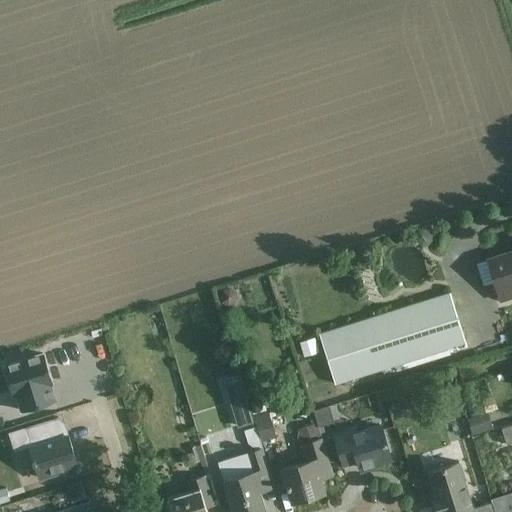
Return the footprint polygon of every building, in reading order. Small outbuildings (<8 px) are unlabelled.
[(511,251),(477,262),(484,286),(495,282),(501,301),(511,297),(511,251)] [(450,292),(435,297),(320,334),(335,383),(466,342),(450,292)] [(315,338),(301,343),(305,357),(319,352),(315,338)] [(43,354),(4,366),(14,395),(16,395),(21,411),(54,400),(49,384),(52,384),(43,354)] [(493,396),(483,399),(487,412),(495,410),(497,409),(493,396)] [(263,413),(254,416),(261,441),(271,438),(263,413)] [(488,415),(469,420),(474,436),(492,430),(488,415)] [(59,421),(27,431),(33,450),(31,451),(41,482),(79,470),(73,450),(69,452),(59,421)] [(308,440),(327,433),(324,423),(304,430),(308,440)] [(511,424),(503,428),(507,442),(508,445),(511,443),(511,424)] [(334,434),(335,437),(323,440),(329,459),(340,455),(343,465),(358,460),(360,468),(391,458),(381,425),(356,433),(355,427),(334,434)] [(323,438),(303,444),(309,461),(282,469),(292,502),(325,492),(321,479),(334,475),(329,459),(323,440),(323,438)] [(247,454),(219,462),(225,481),(234,511),(260,511),(266,510),(260,492),(275,487),(272,478),(263,449),(258,450),(247,454)] [(432,495),(437,511),(495,511),(493,502),(473,508),(459,462),(428,471),(436,494),(432,495)] [(169,503),(166,509),(170,511),(207,511),(206,508),(218,504),(219,505),(220,505),(210,473),(188,480),(191,491),(168,498),(169,503)] [(82,482),(67,487),(72,502),(86,497),(82,482)] [(92,511),(89,502),(56,511),(92,511)]
